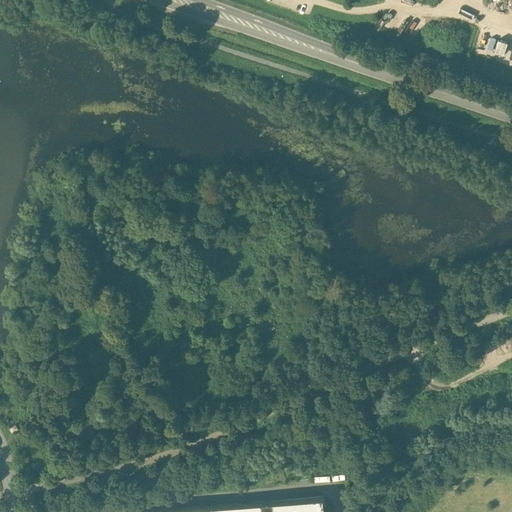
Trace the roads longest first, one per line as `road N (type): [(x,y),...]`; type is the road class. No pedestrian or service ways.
road 1 (unclassified): [(10,493),(139,460),(511,309)]
road 2 (secondary): [(511,116),(182,0)]
